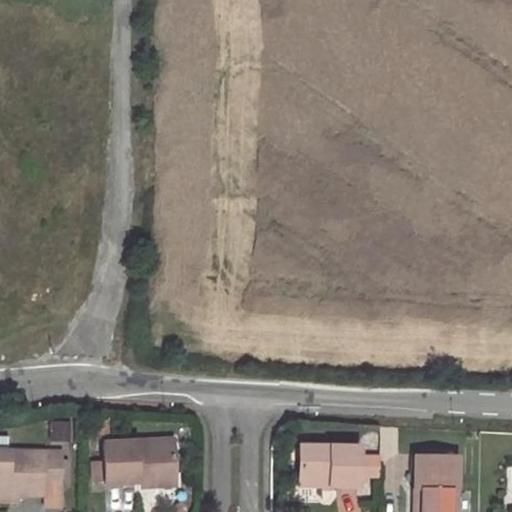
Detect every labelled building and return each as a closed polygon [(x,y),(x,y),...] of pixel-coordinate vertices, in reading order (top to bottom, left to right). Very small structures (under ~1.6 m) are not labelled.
[(180,442),(109,449),(111,465),(101,466),(102,486),(112,485),(112,487),(149,484),(182,482),(180,442)] [(359,447),(300,447),(299,487),(359,487),(359,477),(359,455),(359,447)] [(359,477),(380,478),(380,456),(359,455),(359,477)] [(0,497),(25,498),(50,498),(50,511),(66,511),(66,489),(67,457),(0,456),(0,497)] [(457,511),(458,456),(415,456),(415,489),(422,489),(421,511),(457,511)] [(183,487),(182,482),(149,484),(149,490),(183,487)]
